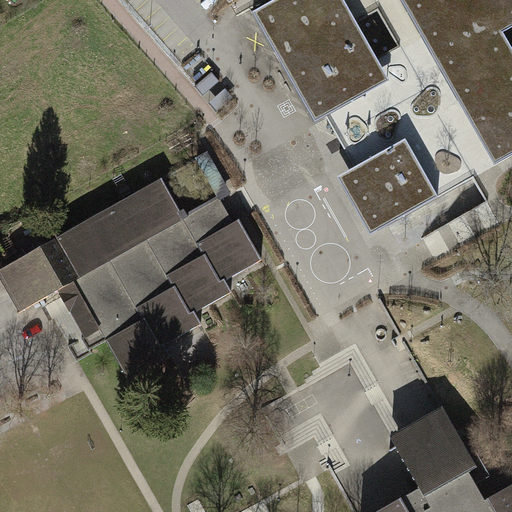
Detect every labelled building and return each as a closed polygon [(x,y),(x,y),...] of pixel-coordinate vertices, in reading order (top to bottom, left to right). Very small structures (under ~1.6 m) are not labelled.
[(511,0),(279,0),(253,15),(315,124),(326,118),(341,143),(355,169),(337,179),(370,237),(438,198),(473,178),(495,166),(511,156),(511,0)] [(212,72),(195,87),(202,96),(219,81),(212,72)] [(226,89),(209,104),(217,112),(234,98),(226,89)] [(225,196),(203,156),(197,159),(220,199),(225,196)] [(162,180),(129,198),(195,313),(232,293),(225,281),(262,260),(239,220),(227,227),(221,215),(213,202),(187,216),(184,210),(180,212),(162,180)] [(129,198),(4,269),(15,289),(26,309),(43,299),(57,291),(65,305),(82,336),(98,327),(108,345),(128,380),(171,356),(165,345),(201,325),(195,313),(129,198)] [(420,489),(379,511),(511,511),(511,485),(485,501),(468,472),(476,468),(457,435),(456,432),(442,409),(437,411),(423,419),(391,438),(420,489)]
